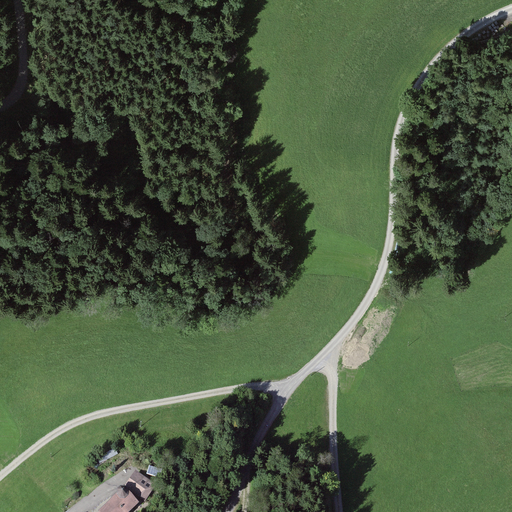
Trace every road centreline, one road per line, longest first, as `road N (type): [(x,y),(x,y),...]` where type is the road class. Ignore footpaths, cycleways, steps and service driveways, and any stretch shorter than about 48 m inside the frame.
road 1 (unclassified): [(228,511),(261,432),(375,283),(389,244),(414,76),(447,37),(511,4)]
road 2 (track): [(295,384),(96,414),(54,433),(0,475)]
road 3 (track): [(334,341),(335,511)]
road 4 (track): [(0,111),(19,100),(27,73),(17,0)]
